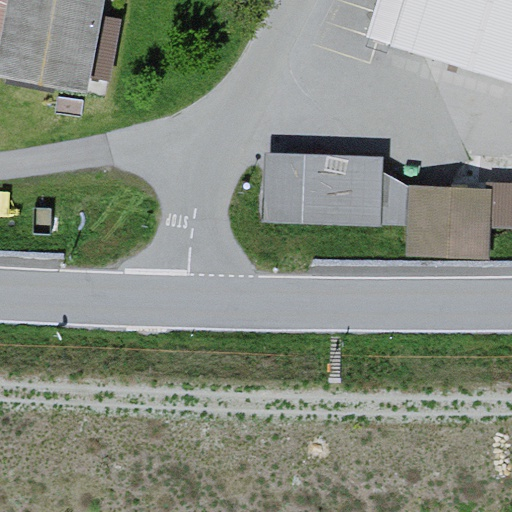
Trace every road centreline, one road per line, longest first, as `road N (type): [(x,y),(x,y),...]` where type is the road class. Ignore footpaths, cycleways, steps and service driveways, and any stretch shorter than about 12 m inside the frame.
road 1 (track): [(0,390),(334,406),(511,403)]
road 2 (residential): [(295,0),(236,127),(197,303)]
road 3 (tertiary): [(197,303),(511,303)]
road 4 (tertiary): [(0,292),(197,303)]
